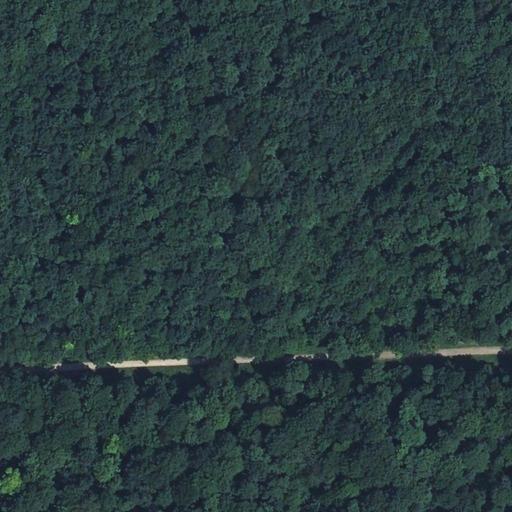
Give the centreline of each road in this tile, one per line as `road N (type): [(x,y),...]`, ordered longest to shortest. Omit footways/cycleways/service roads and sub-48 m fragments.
road 1 (track): [(61,369),(511,351)]
road 2 (track): [(61,369),(137,511)]
